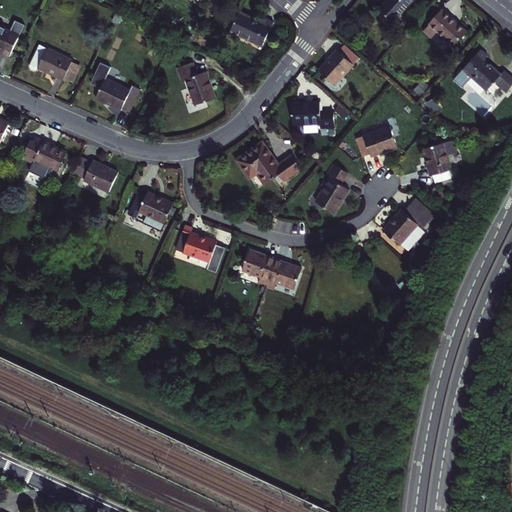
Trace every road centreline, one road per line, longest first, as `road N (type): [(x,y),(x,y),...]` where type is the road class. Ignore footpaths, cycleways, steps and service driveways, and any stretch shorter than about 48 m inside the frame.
road 1 (tertiary): [(511,208),(457,324),(416,511)]
road 2 (tertiary): [(433,511),(458,378),(511,245)]
road 3 (residential): [(188,148),(196,204),(287,239),(355,225),(388,184)]
road 4 (residential): [(188,148),(122,142),(0,88)]
road 5 (residential): [(318,26),(240,124),(188,148)]
road 6 (track): [(125,511),(0,455)]
